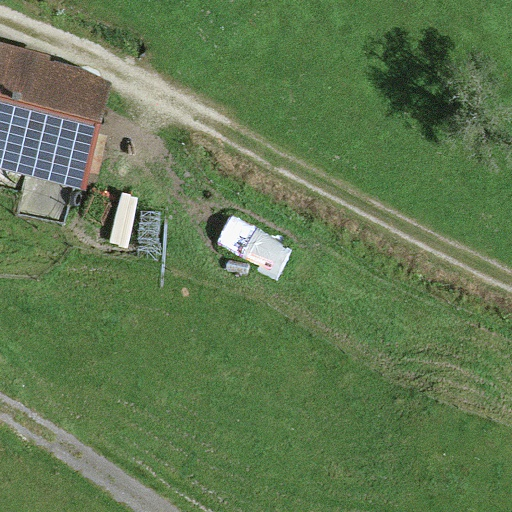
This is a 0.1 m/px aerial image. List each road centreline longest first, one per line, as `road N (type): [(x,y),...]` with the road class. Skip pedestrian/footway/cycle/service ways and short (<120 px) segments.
road 1 (track): [(511,279),(70,47),(0,19)]
road 2 (track): [(160,511),(0,408)]
